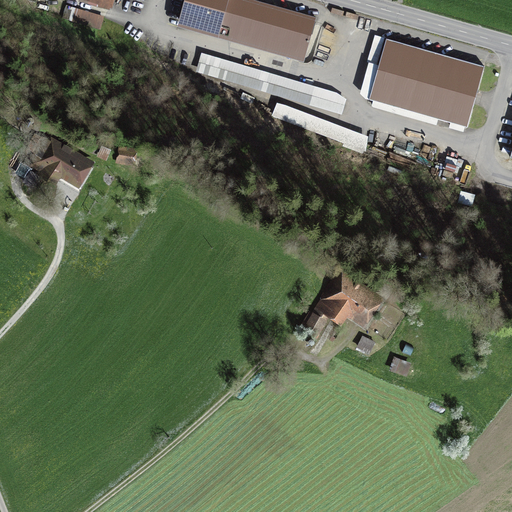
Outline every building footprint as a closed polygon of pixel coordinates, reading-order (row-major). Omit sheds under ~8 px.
[(184,0),(177,25),(304,60),(316,16),(257,0),(184,0)] [(69,20),(73,7),(66,5),(62,18),(69,20)] [(467,127),(484,66),(386,38),(369,99),(467,127)] [(202,54),(198,65),(227,74),(226,79),(332,110),(342,111),(344,101),(327,91),(202,54)] [(37,175),(43,179),(44,177),(52,182),(52,181),(54,182),(57,176),(56,176),(59,171),(78,182),(89,164),(43,138),(34,135),(27,148),(35,153),(28,164),(39,170),(37,175)] [(96,154),(99,147),(84,140),(83,141),(79,139),(76,144),(81,146),(80,147),(96,154)] [(134,165),(136,152),(120,150),(119,158),(129,160),(128,164),(134,165)] [(459,201),(471,204),(474,196),(461,193),(459,201)] [(333,307),(328,314),(340,322),(349,310),(363,319),(376,300),(338,274),(325,293),(337,302),(333,307)] [(309,311),(299,327),(315,336),(328,314),(333,307),(337,302),(325,293),(312,313),(309,311)] [(374,342),(363,336),(358,346),(369,352),(374,342)] [(391,369),(406,374),(409,364),(395,359),(391,369)]
